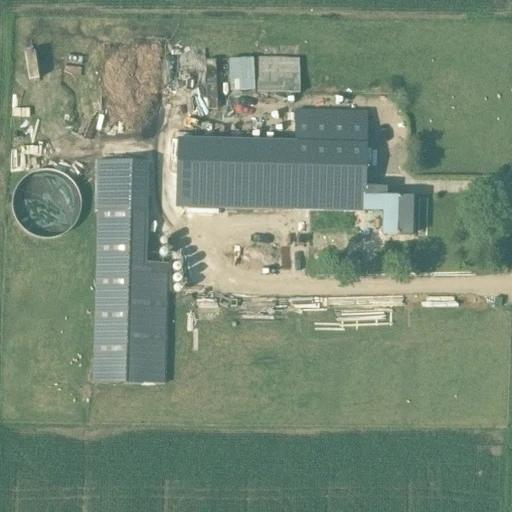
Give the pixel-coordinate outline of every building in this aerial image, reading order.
[(202,59),(204,108),(219,107),(219,84),(253,82),(252,57),(202,59)] [(299,58),(256,58),(256,92),(298,93),(299,58)] [(411,198),(385,198),(366,197),(368,113),(295,111),(294,142),(259,141),(258,163),(184,161),(183,204),(292,208),(292,212),(365,213),(385,213),(384,234),(410,235),(411,198)] [(93,385),(142,386),(165,387),(168,264),(145,263),(147,163),(98,162),(93,385)] [(39,244),(67,238),(77,226),(81,208),(76,192),(62,180),(50,176),(33,178),(22,186),(14,203),(13,220),(21,233),(39,244)]
